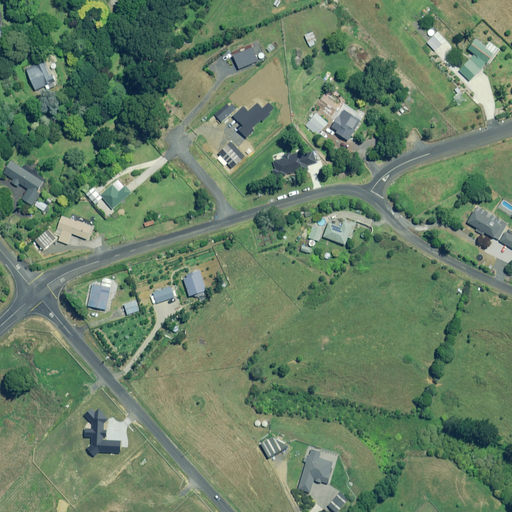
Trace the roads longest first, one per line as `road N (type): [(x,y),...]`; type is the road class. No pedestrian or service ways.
road 1 (unclassified): [(36,293),(229,511)]
road 2 (unclassified): [(229,219),(72,269),(36,293)]
road 3 (unclassified): [(511,289),(420,244),(366,196)]
road 4 (residential): [(366,196),(403,162),(511,127)]
road 5 (unclassified): [(366,196),(336,189),(229,219)]
